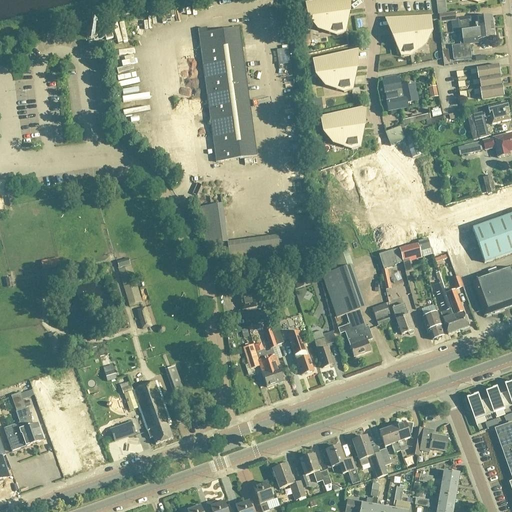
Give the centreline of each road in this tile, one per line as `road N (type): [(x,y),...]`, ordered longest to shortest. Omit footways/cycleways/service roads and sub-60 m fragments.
road 1 (residential): [(231,436),(204,270),(168,204),(115,158),(9,165),(0,88)]
road 2 (tertiary): [(84,511),(443,382)]
road 3 (tertiary): [(231,436),(21,511)]
road 4 (tertiary): [(435,362),(231,436)]
road 5 (residential): [(489,511),(443,382)]
road 6 (residential): [(369,0),(379,136)]
